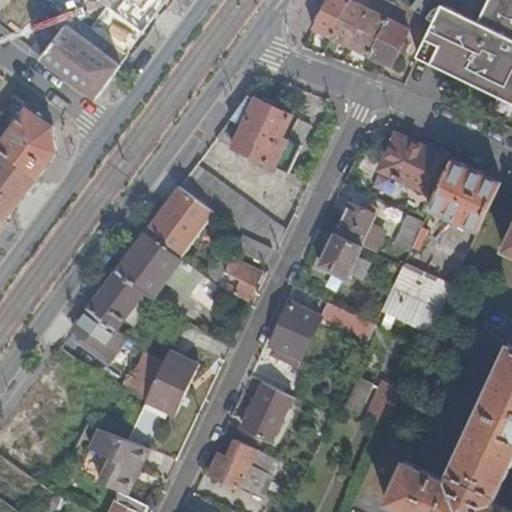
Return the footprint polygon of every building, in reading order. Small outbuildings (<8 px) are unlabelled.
[(8,0),(0,0),(0,8),(3,11),(8,0)] [(329,0),(316,28),(335,37),(353,0),(329,0)] [(353,0),(335,37),(353,46),(372,8),(354,0),(353,0)] [(354,0),(372,8),(375,0),(354,0)] [(375,0),(372,8),(391,18),(397,5),(389,0),(375,0)] [(458,74),(511,99),(511,0),(492,0),(482,21),(458,74)] [(415,28),(421,14),(400,1),(397,5),(391,18),(413,28),(415,28)] [(419,55),(458,74),(482,21),(445,2),(435,22),(419,55)] [(65,30),(46,57),(100,96),(130,55),(116,45),(109,53),(69,24),(76,15),(66,8),(55,23),(65,30)] [(353,46),(373,56),(391,18),(372,8),(353,46)] [(116,45),(76,15),(69,24),(109,53),(116,45)] [(391,18),(373,56),(394,66),(413,28),(391,18)] [(293,115),(250,94),(218,137),(291,173),(304,144),(313,126),(300,119),(291,139),(284,136),(293,115)] [(0,145),(0,148),(39,177),(60,150),(56,126),(29,106),(0,145)] [(325,132),(313,126),(304,144),(317,150),(325,132)] [(440,196),(456,161),(399,135),(383,170),(440,196)] [(0,213),(8,219),(39,177),(0,148),(0,213)] [(482,231),(505,182),(457,160),(456,161),(440,196),(434,208),(482,231)] [(276,223),(198,165),(182,185),(216,211),(245,233),(246,234),(263,242),(276,223)] [(182,185),(148,232),(182,257),(216,211),(182,185)] [(353,202),(338,233),(365,246),(379,253),(387,235),(371,227),(380,208),(369,203),(366,207),(353,202)] [(426,221),(410,214),(396,243),(412,251),(416,244),(424,226),(426,221)] [(280,250),(288,232),(276,223),(263,242),(275,248),(280,250)] [(424,226),(416,244),(423,247),(430,230),(424,226)] [(121,269),(148,290),(157,297),(167,282),(191,296),(207,276),(182,257),(148,232),(121,269)] [(365,246),(338,233),(323,265),(350,278),(352,274),(365,280),(373,261),(361,256),(365,246)] [(269,263),(275,248),(263,242),(246,234),(240,249),(269,263)] [(250,300),(264,270),(234,256),(227,271),(245,279),(238,295),(250,300)] [(432,331),(454,285),(408,262),(406,266),(385,309),(432,331)] [(92,308),(119,328),(148,290),(121,269),(92,308)] [(220,285),(207,276),(191,296),(199,301),(207,306),(220,285)] [(167,282),(157,297),(186,319),(199,301),(191,296),(167,282)] [(359,311),(336,300),(331,312),(355,322),(359,311)] [(279,347),(303,359),(323,315),(294,302),(273,345),(279,347)] [(76,328),(77,328),(83,332),(78,340),(99,356),(119,328),(92,308),(76,328)] [(511,346),(451,481),(497,503),(511,470),(511,346)] [(299,365),(303,359),(279,347),(276,354),(299,365)] [(168,360),(149,399),(148,401),(176,415),(202,362),(174,349),(168,360)] [(150,351),(130,390),(149,399),(168,360),(150,351)] [(361,415),(375,386),(362,380),(348,408),(361,415)] [(389,425),(405,390),(384,380),(368,415),(389,425)] [(274,441),(296,396),(265,382),(244,426),(274,441)] [(147,405),(136,430),(152,438),(164,413),(147,405)] [(102,481),(121,490),(129,494),(151,448),(130,439),(102,426),(92,447),(112,457),(102,481)] [(252,466),(260,449),(238,439),(229,457),(222,453),(212,473),(259,496),(270,474),(252,466)] [(511,511),(511,509),(497,503),(451,481),(409,462),(390,503),(408,511),(511,511)] [(111,511),(147,511),(151,505),(129,494),(121,490),(111,511)]
